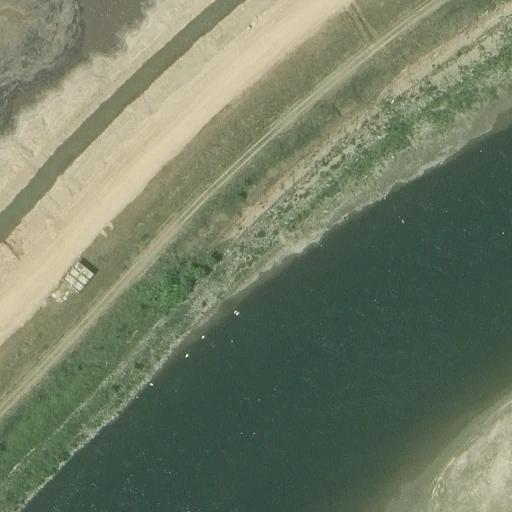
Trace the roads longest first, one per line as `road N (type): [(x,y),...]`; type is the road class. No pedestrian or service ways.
road 1 (track): [(453,0),(279,132),(0,412)]
road 2 (track): [(0,318),(314,0)]
